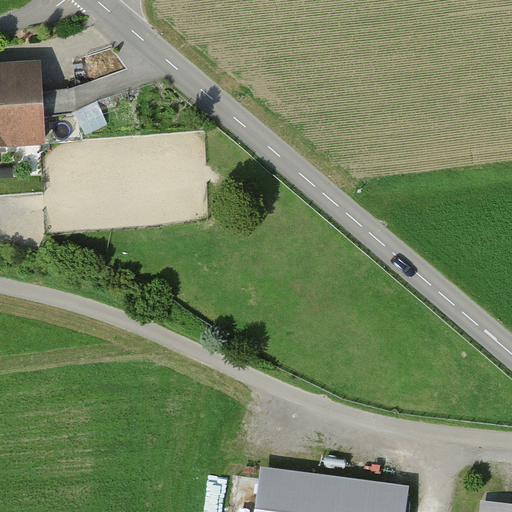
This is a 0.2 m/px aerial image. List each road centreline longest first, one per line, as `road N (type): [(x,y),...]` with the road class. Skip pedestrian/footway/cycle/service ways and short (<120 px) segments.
road 1 (residential): [(0,287),(139,325),(318,408),(420,432),(511,439)]
road 2 (tertiary): [(511,351),(101,4)]
